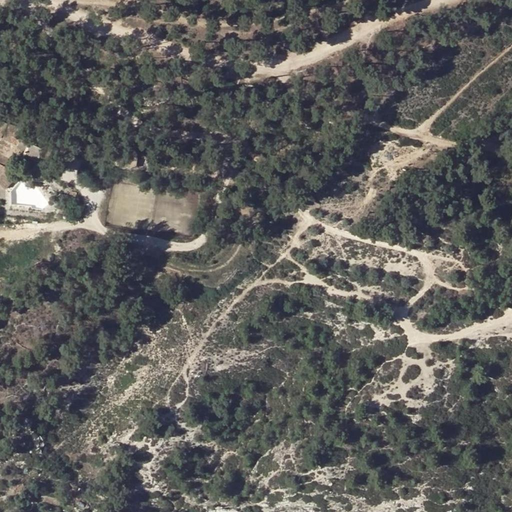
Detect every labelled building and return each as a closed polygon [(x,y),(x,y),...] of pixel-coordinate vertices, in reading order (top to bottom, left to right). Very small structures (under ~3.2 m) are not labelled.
[(30,111),(19,104),(15,111),(26,117),(30,111)] [(19,146),(27,132),(10,123),(2,137),(19,146)] [(29,128),(27,132),(19,146),(27,149),(25,154),(46,165),(57,146),(35,134),(37,132),(29,128)] [(116,149),(114,164),(136,167),(138,152),(116,149)] [(0,183),(5,189),(21,174),(0,163),(0,183)] [(77,194),(70,194),(69,199),(63,198),(60,213),(71,216),(77,194)]
